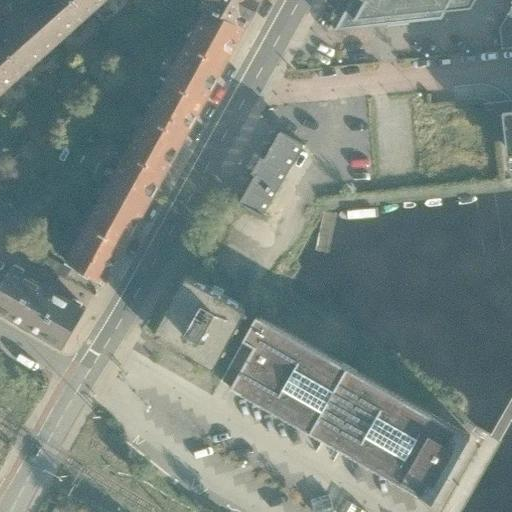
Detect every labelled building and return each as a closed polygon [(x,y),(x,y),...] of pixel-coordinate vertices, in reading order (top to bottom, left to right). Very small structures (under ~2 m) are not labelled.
[(82,18),(66,0),(38,0),(16,19),(43,51),(82,18)] [(102,0),(66,0),(82,18),(102,0)] [(247,20),(209,0),(206,0),(188,33),(228,54),(247,20)] [(209,0),(247,20),(258,0),(209,0)] [(351,15),(342,30),(448,17),(451,11),(481,9),(484,0),(372,0),(362,19),(351,15)] [(43,51),(16,19),(0,33),(0,87),(1,89),(43,51)] [(228,54),(188,33),(168,70),(208,91),(228,54)] [(208,91),(168,70),(147,107),(187,129),(208,91)] [(187,129),(147,107),(127,144),(167,166),(187,129)] [(280,131),(241,200),(264,211),(302,144),(280,131)] [(167,166),(127,144),(107,180),(147,202),(167,166)] [(147,202),(107,180),(86,217),(126,239),(147,202)] [(0,193),(0,219),(21,232),(33,211),(0,193)] [(126,239),(86,217),(66,254),(106,276),(126,239)] [(71,268),(46,254),(41,263),(66,277),(71,268)] [(0,284),(0,308),(27,323),(50,284),(13,263),(0,284)] [(190,268),(158,327),(217,361),(248,302),(190,268)] [(27,323),(64,346),(86,306),(50,284),(27,323)] [(261,309),(222,381),(425,494),(438,501),(479,432),(465,425),(261,309)] [(367,511),(347,500),(340,511),(367,511)]
